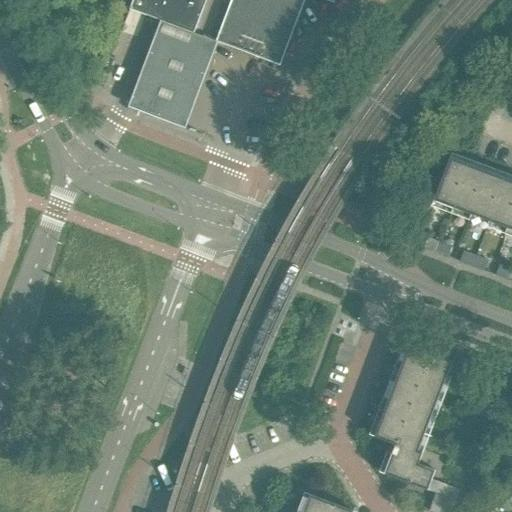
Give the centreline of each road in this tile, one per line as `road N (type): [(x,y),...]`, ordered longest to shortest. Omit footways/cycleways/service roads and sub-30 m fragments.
road 1 (tertiary): [(92,511),(198,229)]
road 2 (residential): [(385,511),(339,436),(387,302)]
road 3 (tertiary): [(71,174),(0,367)]
road 4 (unclassified): [(396,277),(362,252),(208,200)]
road 5 (unclassified): [(198,229),(387,302)]
road 6 (tertiary): [(94,144),(65,113),(3,0)]
road 7 (tertiary): [(0,37),(71,174)]
road 8 (tertiary): [(71,174),(198,229)]
road 9 (unclassified): [(387,302),(511,347)]
road 10 (tertiary): [(208,200),(94,144)]
road 11 (unclassified): [(511,321),(396,277)]
